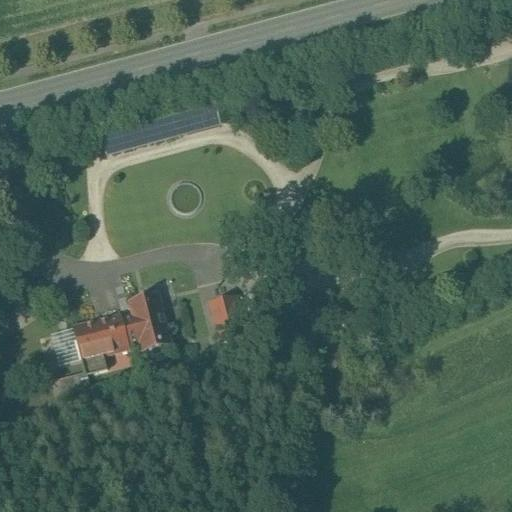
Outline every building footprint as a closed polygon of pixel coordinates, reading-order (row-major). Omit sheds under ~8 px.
[(100,152),(214,128),(210,110),(96,134),(100,152)] [(325,290),(307,293),(313,324),(331,321),(325,290)] [(257,293),(211,305),(220,341),(267,328),(257,293)] [(130,320),(121,322),(127,345),(137,343),(139,347),(145,346),(146,350),(157,347),(164,345),(173,342),(160,298),(149,302),(147,294),(135,298),(137,305),(127,307),(130,320)] [(119,316),(73,328),(85,374),(131,362),(127,345),(121,322),(119,316)] [(93,401),(85,374),(52,383),(58,409),(93,401)]
